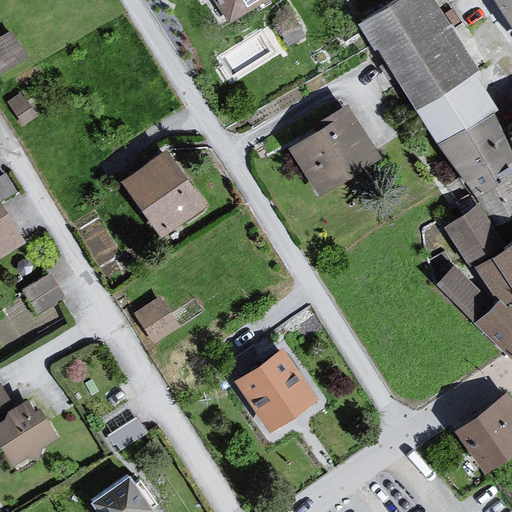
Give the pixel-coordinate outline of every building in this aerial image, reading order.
[(212,0),(224,19),(254,0),(212,0)] [(434,0),(386,0),(355,19),(372,45),(375,43),(434,140),(461,121),(491,107),(495,104),(475,72),(479,69),(434,0)] [(511,0),(494,0),(511,28),(511,27),(511,0)] [(10,28),(0,33),(0,71),(27,55),(10,28)] [(21,91),(7,100),(23,124),(37,114),(21,91)] [(320,123),(286,145),(317,193),(379,153),(344,99),(316,117),(320,123)] [(511,166),(511,152),(491,107),(461,121),(434,140),(473,192),(511,167),(511,166)] [(164,144),(118,177),(159,234),(205,201),(164,144)] [(511,214),(511,167),(473,192),(477,198),(483,210),(494,223),(511,214)] [(5,170),(0,173),(0,199),(0,200),(17,190),(5,170)] [(477,198),(442,223),(467,261),(503,237),(494,223),(483,210),(477,198)] [(0,199),(0,249),(22,236),(0,200),(0,199)] [(511,234),(488,250),(511,285),(511,234)] [(511,291),(511,285),(488,250),(472,262),(495,294),(501,299),(511,291)] [(453,263),(435,279),(471,317),(489,299),(453,263)] [(65,295),(50,271),(22,289),(37,313),(65,295)] [(179,325),(158,294),(133,310),(153,342),(179,325)] [(489,299),(471,317),(511,355),(511,302),(507,298),(504,301),(501,299),(495,294),(489,299)] [(279,344),(231,379),(268,429),(315,395),(279,344)] [(11,402),(0,383),(0,414),(1,414),(5,406),(11,402)] [(482,467),(511,445),(511,400),(503,388),(452,425),(482,467)] [(0,445),(10,462),(24,453),(37,456),(39,444),(56,434),(37,401),(32,404),(26,394),(11,402),(5,406),(1,414),(0,414),(0,445)] [(146,430),(135,415),(107,433),(113,442),(115,441),(120,447),(146,430)] [(126,469),(88,496),(99,511),(139,511),(151,504),(126,469)]
